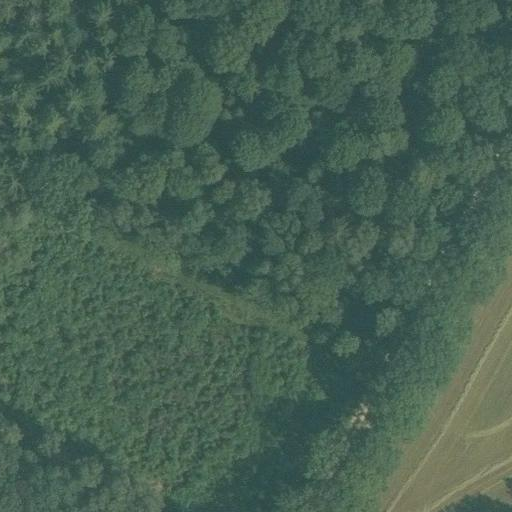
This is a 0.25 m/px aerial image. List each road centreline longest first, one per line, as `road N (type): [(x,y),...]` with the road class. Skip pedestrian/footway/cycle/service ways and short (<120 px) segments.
road 1 (track): [(511,130),(305,511)]
road 2 (track): [(384,366),(0,172)]
